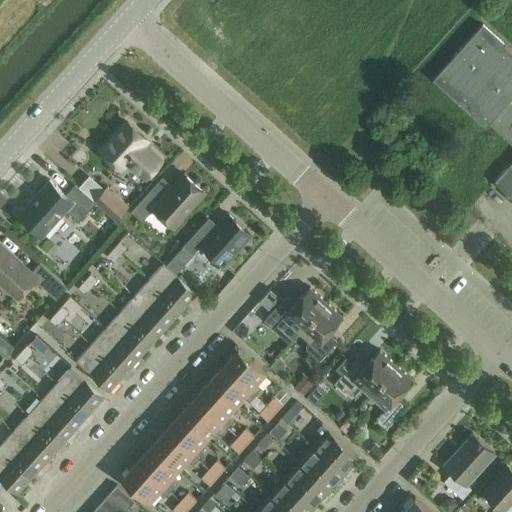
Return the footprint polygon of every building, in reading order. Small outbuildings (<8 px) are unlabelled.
[(146,177),(161,160),(143,144),(147,140),(128,122),(102,150),(122,168),(128,161),(146,177)] [(174,226),(205,192),(184,173),(161,199),(150,190),(132,210),(143,220),(154,208),(174,226)] [(50,179),(19,213),(43,235),(67,208),(79,220),(96,202),(76,183),(66,194),(50,179)] [(107,186),(95,200),(116,219),(128,205),(107,186)] [(224,264),(251,233),(229,213),(208,235),(199,227),(183,245),(193,254),(202,244),(224,264)] [(120,240),(114,247),(121,253),(127,247),(120,240)] [(41,261),(32,271),(0,242),(0,280),(19,297),(35,279),(56,298),(68,286),(41,261)] [(114,247),(108,254),(115,260),(116,259),(121,264),(126,258),(121,253),(114,247)] [(149,278),(182,308),(197,292),(164,262),(149,278)] [(91,273),(85,279),(92,286),(98,279),(91,273)] [(135,295),(168,324),(182,308),(149,278),(135,295)] [(86,292),(92,286),(85,279),(79,286),(86,292)] [(274,328),(278,323),(280,326),(285,326),(289,321),(300,332),(327,302),(310,287),(292,307),(283,299),(265,320),(274,328)] [(271,289),(260,301),(268,309),(279,297),(271,289)] [(120,311),(154,340),(168,324),(135,295),(120,311)] [(300,332),(310,341),(306,345),(306,349),(311,353),(307,358),(316,365),(334,345),(325,337),(344,317),(327,302),(300,332)] [(62,305),(56,312),(63,318),(69,311),(62,305)] [(106,327),(139,356),(154,340),(120,311),(106,327)] [(57,325),(63,318),(56,312),(50,318),(57,325)] [(91,343),(125,373),(139,356),(106,327),(91,343)] [(27,343),(21,350),(28,357),(34,350),(27,343)] [(76,359),(110,389),(125,373),(91,343),(76,359)] [(223,364),(256,394),(261,388),(257,383),(266,373),(238,348),(223,364)] [(343,389),(345,387),(349,391),(353,391),(359,384),(371,394),(397,364),(380,348),(362,369),(353,361),(342,374),(335,382),(343,389)] [(22,363),(28,357),(21,350),(15,357),(22,363)] [(347,356),(336,368),(342,374),(353,361),(347,356)] [(209,381),(237,406),(246,396),(250,400),(256,394),(223,364),(209,381)] [(371,394),(388,409),(385,411),(384,410),(376,418),(385,426),(393,418),(407,403),(399,396),(414,379),(397,364),(371,394)] [(56,382),(90,411),(104,395),(71,365),(56,382)] [(304,375),(294,387),(304,396),(314,384),(304,375)] [(194,397),(227,426),(232,419),(228,415),(237,406),(209,381),(194,397)] [(42,398),(75,427),(90,411),(56,382),(42,398)] [(275,395),(267,403),(275,411),(283,402),(275,395)] [(180,413),(208,438),(217,428),(221,432),(227,426),(194,397),(180,413)] [(27,414),(61,443),(75,427),(42,398),(27,414)] [(295,400),(282,416),(289,422),(303,406),(295,400)] [(267,419),(275,411),(267,403),(259,412),(267,419)] [(165,429),(198,458),(203,452),(199,448),(208,438),(180,413),(165,429)] [(13,430),(46,459),(61,443),(27,414),(13,430)] [(277,420),(268,431),(277,439),(286,428),(277,420)] [(314,444),(345,472),(359,456),(328,429),(323,423),(317,430),(317,433),(321,437),(314,444)] [(246,427),(238,436),(246,443),(254,434),(246,427)] [(151,445),(179,470),(188,460),(192,464),(198,458),(165,429),(151,445)] [(0,444),(0,446),(32,476),(46,459),(13,430),(0,444)] [(453,470),(444,480),(463,498),(473,487),(468,483),(496,452),(473,431),(445,463),(453,470)] [(266,433),(257,443),(265,450),(274,440),(266,433)] [(238,452),(246,443),(238,436),(230,444),(238,452)] [(300,460),(330,488),(345,472),(314,444),(300,460)] [(136,461),(169,490),(174,484),(170,480),(179,470),(151,445),(136,461)] [(0,476),(17,492),(32,476),(0,446),(0,476)] [(217,459),(209,468),(217,475),(225,466),(217,459)] [(285,476),(316,504),(330,488),(300,460),(285,476)] [(163,496),(169,490),(136,461),(121,477),(149,503),(159,492),(163,496)] [(238,464),(230,474),(241,484),(249,474),(238,464)] [(511,511),(511,468),(507,464),(483,491),(503,509),(500,511),(511,511)] [(209,484),(217,475),(209,468),(201,476),(209,484)] [(271,492),(292,511),(308,511),(316,504),(285,476),(271,492)] [(224,481),(214,491),(224,500),(233,489),(224,481)] [(108,493),(126,509),(134,500),(116,484),(108,493)] [(188,491),(180,500),(188,507),(196,498),(188,491)] [(256,508),(261,511),(292,511),(271,492),(256,508)] [(100,501),(111,511),(123,511),(126,509),(108,493),(100,501)] [(401,511),(433,511),(416,496),(401,511)] [(202,505),(208,511),(216,503),(209,497),(202,505)] [(444,498),(439,504),(448,511),(450,511),(459,503),(453,498),(444,498)] [(175,511),(183,511),(188,507),(180,500),(172,509),(175,511)] [(92,511),(111,511),(100,501),(92,511)]
